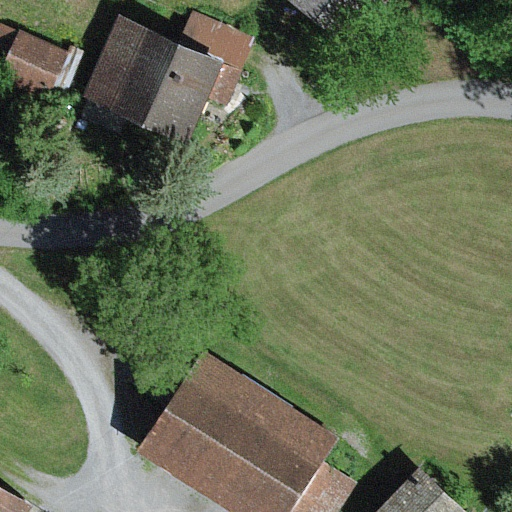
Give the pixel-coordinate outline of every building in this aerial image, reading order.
[(280,0),(352,53),(391,0),(280,0)] [(175,44),(118,19),(82,102),(183,145),(202,101),(227,112),(258,39),(190,10),(175,44)] [(70,55),(19,33),(17,35),(0,27),(0,84),(47,105),(70,55)] [(339,441),(205,354),(135,456),(219,511),(338,511),(357,485),(323,465),(339,441)] [(460,511),(417,471),(378,511),(460,511)] [(0,511),(22,511),(0,498),(0,511)]
